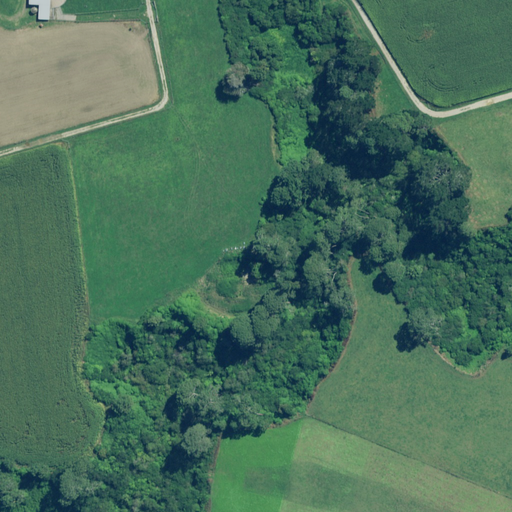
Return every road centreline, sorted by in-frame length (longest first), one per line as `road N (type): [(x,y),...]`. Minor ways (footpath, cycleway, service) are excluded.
road 1 (track): [(0,156),(164,109),(171,92),(154,0)]
road 2 (track): [(351,0),(419,115),(511,94)]
